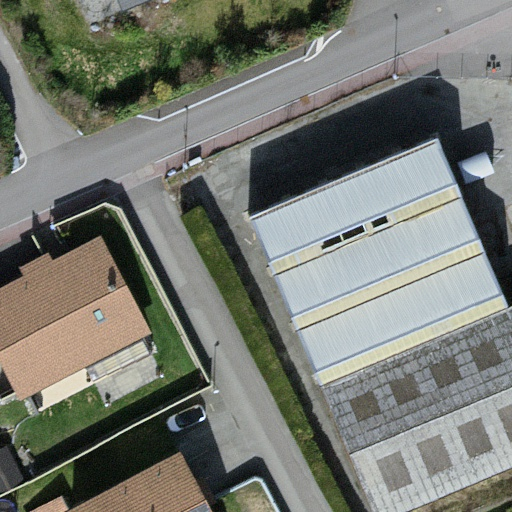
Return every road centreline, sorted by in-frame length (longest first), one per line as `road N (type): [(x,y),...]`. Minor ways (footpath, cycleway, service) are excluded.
road 1 (residential): [(496,0),(128,151)]
road 2 (residential): [(128,151),(295,511)]
road 3 (residential): [(59,179),(0,61)]
